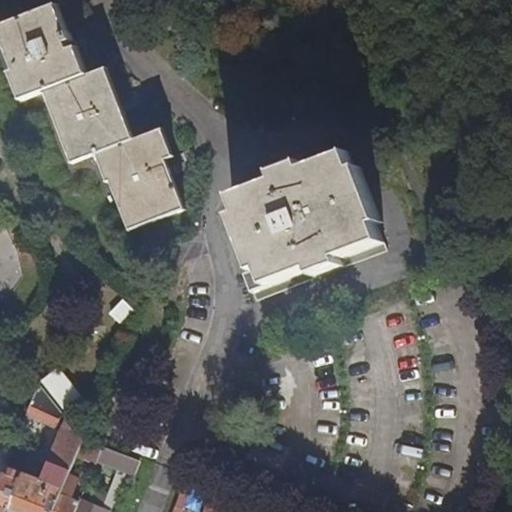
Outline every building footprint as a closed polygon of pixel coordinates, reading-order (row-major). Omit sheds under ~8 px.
[(107,183),(111,181),(129,231),(185,210),(167,160),(174,158),(164,129),(134,140),(108,69),(89,75),(80,49),(72,51),(69,44),(72,42),(59,7),(1,29),(16,72),(13,73),(22,101),(47,92),(73,164),(98,155),(107,183)] [(236,218),(257,274),(263,271),(270,288),(314,271),(316,278),(344,268),(341,260),(385,244),(379,227),(383,226),(362,170),(358,172),(351,154),(306,171),(304,165),(277,175),(279,181),(235,198),(242,216),(236,218)] [(314,271),(270,288),(253,294),(257,304),(389,254),(385,244),(341,260),(344,268),(316,278),(314,271)] [(263,271),(257,274),(247,278),(253,294),(270,288),(263,271)] [(128,304),(119,296),(107,309),(117,317),(128,304)] [(12,418),(25,422),(27,415),(40,383),(31,372),(12,418)] [(58,428),(64,415),(40,383),(27,415),(58,428)] [(0,511),(55,511),(70,475),(80,450),(84,440),(83,440),(69,421),(51,465),(57,467),(50,484),(7,468),(5,473),(0,484),(0,511)] [(80,450),(99,458),(103,448),(84,440),(80,450)] [(98,461),(135,476),(140,463),(103,448),(99,458),(98,461)] [(0,460),(0,471),(5,473),(7,468),(8,464),(0,460)] [(55,511),(77,511),(81,502),(72,499),(74,495),(76,494),(81,479),(70,475),(55,511)] [(188,511),(195,497),(183,492),(174,511),(188,511)] [(206,511),(227,511),(233,499),(215,492),(206,511)] [(90,504),(103,509),(107,500),(93,495),(90,504)] [(90,504),(82,501),(81,502),(77,511),(110,511),(111,511),(103,509),(90,504)]
